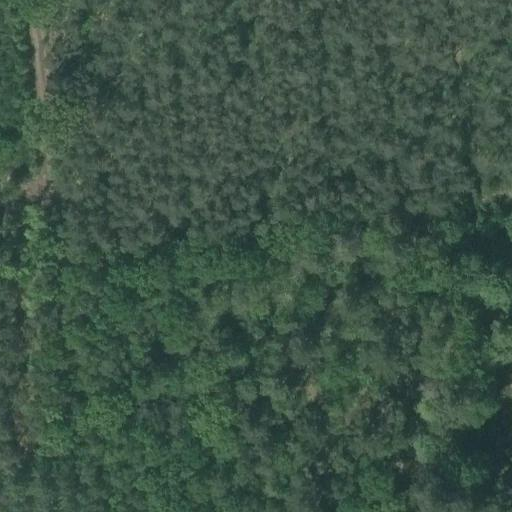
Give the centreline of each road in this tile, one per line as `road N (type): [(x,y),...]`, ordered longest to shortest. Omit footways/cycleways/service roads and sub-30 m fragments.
road 1 (track): [(29,0),(90,511)]
road 2 (track): [(64,260),(511,196)]
